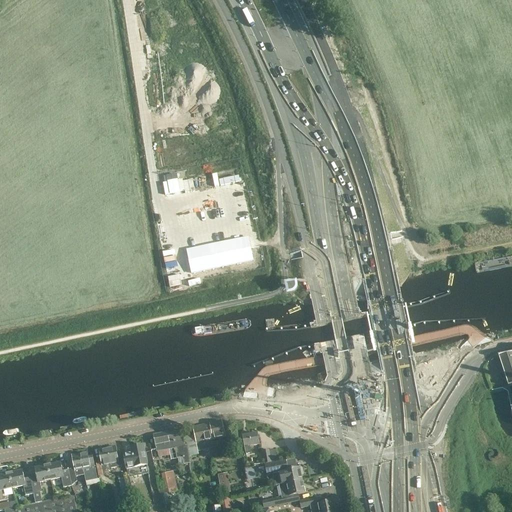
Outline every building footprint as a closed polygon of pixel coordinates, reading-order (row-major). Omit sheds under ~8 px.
[(233,217),(233,227),(242,227),(242,216),(233,217)] [(297,282),(285,284),(287,296),(294,294),(297,292),(298,289),(298,286),(297,282)] [(511,353),(502,355),(498,356),(499,359),(507,384),(508,386),(504,390),(508,392),(511,412),(511,353)] [(207,425),(192,428),(194,437),(189,438),(188,433),(184,433),(184,435),(189,457),(198,455),(198,452),(213,448),(212,440),(225,437),(222,421),(207,425)] [(179,431),(154,435),(156,451),(174,448),(174,450),(176,450),(177,459),(183,458),(184,465),(190,463),(189,457),(184,435),(180,436),(179,431)] [(244,448),(245,449),(246,455),(251,454),(250,447),(260,445),(258,434),(242,437),(244,448)] [(124,457),(127,474),(128,478),(149,474),(148,470),(143,447),(141,447),(139,446),(135,447),(134,449),(131,449),(132,455),(124,457)] [(115,447),(107,448),(111,469),(123,467),(121,456),(117,457),(115,447)] [(111,469),(107,448),(99,450),(102,467),(110,465),(111,469)] [(265,464),(271,463),(269,450),(262,452),(265,464)] [(93,458),(89,458),(88,453),(80,454),(83,471),(84,471),(86,482),(98,480),(93,458)] [(83,471),(80,454),(72,456),(75,473),(69,474),(71,487),(77,482),(76,477),(84,476),(84,471),(83,471)] [(300,468),(287,471),(285,462),(265,466),(267,476),(272,474),(274,487),(278,486),(302,481),(300,468)] [(61,463),(48,466),(51,481),(61,479),(63,488),(71,487),(69,474),(63,475),(61,463)] [(37,481),(31,482),(34,495),(35,504),(42,503),(40,493),(42,493),(40,483),(51,481),(48,466),(34,469),(37,481)] [(257,477),(256,467),(245,467),(245,478),(257,477)] [(22,471),(9,474),(12,489),(23,487),(25,496),(34,495),(31,482),(25,484),(22,471)] [(178,491),(174,475),(173,472),(161,474),(163,482),(158,483),(160,491),(168,489),(169,493),(178,491)] [(0,501),(4,501),(2,491),(12,489),(9,474),(0,476),(0,501)] [(129,494),(127,483),(126,477),(118,478),(121,495),(129,494)] [(305,494),(302,481),(278,486),(281,498),(298,495),(305,494)] [(299,503),(298,495),(281,498),(261,503),(263,511),(299,503)] [(76,511),(76,510),(75,502),(74,496),(42,503),(35,504),(5,510),(4,511),(76,511)] [(301,509),(315,506),(313,499),(300,502),(301,509)] [(318,505),(319,511),(335,511),(333,502),(318,505)]
